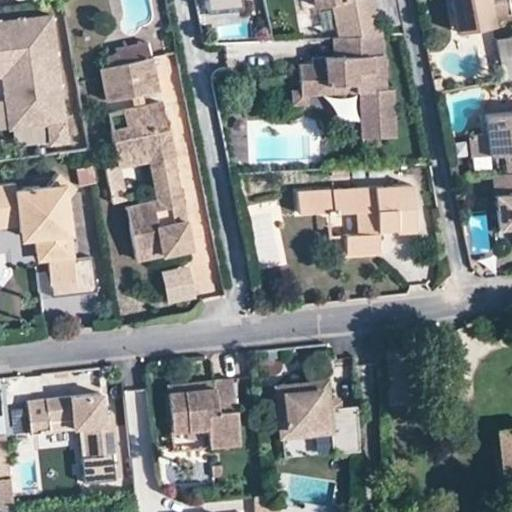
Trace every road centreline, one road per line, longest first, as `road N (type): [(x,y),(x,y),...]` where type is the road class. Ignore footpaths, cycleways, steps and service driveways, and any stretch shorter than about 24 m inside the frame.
road 1 (residential): [(246,329),(179,0)]
road 2 (residential): [(465,297),(407,0)]
road 3 (residential): [(246,329),(0,356)]
road 4 (residential): [(465,297),(246,329)]
